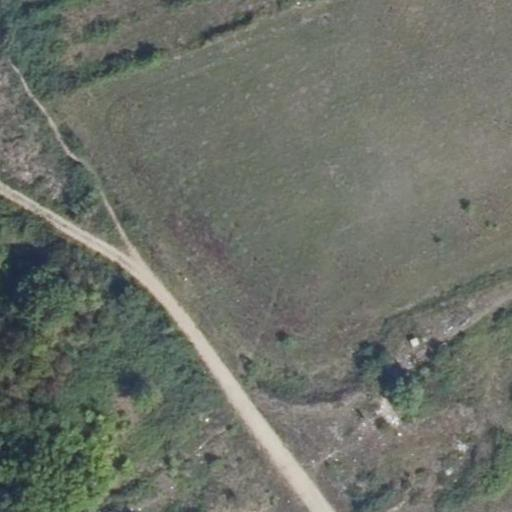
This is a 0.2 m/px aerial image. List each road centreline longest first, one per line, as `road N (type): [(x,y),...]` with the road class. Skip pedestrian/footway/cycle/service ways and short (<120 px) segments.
road 1 (track): [(319,511),(69,147),(0,20)]
road 2 (track): [(234,388),(340,416),(447,326),(511,300)]
road 3 (track): [(0,185),(148,260)]
